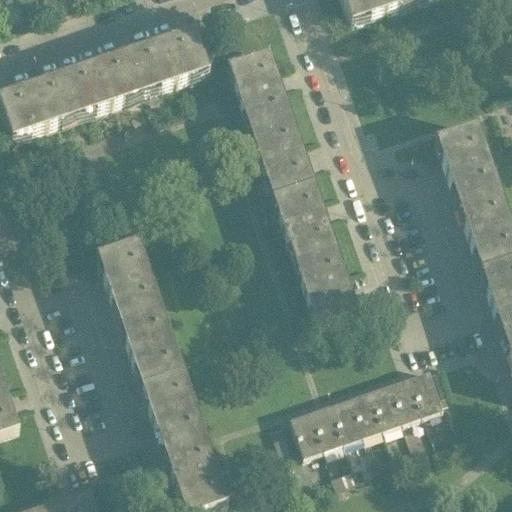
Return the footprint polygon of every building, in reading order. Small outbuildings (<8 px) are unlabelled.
[(338,0),(350,35),(370,28),(415,13),(410,0),(338,0)] [(410,0),(415,13),(452,0),(410,0)] [(193,42),(128,64),(142,106),(208,83),(193,42)] [(290,126),(273,75),(268,61),(226,75),(248,140),(290,126)] [(128,64),(62,86),(76,129),(142,106),(128,64)] [(0,118),(11,151),(33,143),(76,129),(62,86),(0,107),(0,118)] [(313,192),(309,180),(290,126),(248,140),(271,206),(313,192)] [(498,202),(486,165),(476,136),(434,150),(456,216),(498,202)] [(313,192),(271,206),(293,271),(335,257),(313,192)] [(511,270),(511,242),(511,239),(498,202),(456,216),(479,281),(511,270)] [(160,318),(147,280),(137,252),(95,266),(118,333),(160,318)] [(335,257),(293,271),(315,337),(357,322),(335,257)] [(511,270),(479,281),(501,347),(511,343),(511,270)] [(182,384),(172,355),(160,318),(118,333),(140,398),(182,384)] [(511,343),(501,347),(511,379),(511,343)] [(427,381),(408,388),(421,426),(442,420),(428,380),(426,380),(427,381)] [(0,444),(18,438),(12,419),(9,411),(0,384),(0,444)] [(204,448),(192,412),(182,384),(140,398),(162,462),(204,448)] [(421,426),(408,388),(408,387),(407,387),(407,388),(388,395),(401,433),(421,426)] [(401,433),(388,395),(388,394),(387,394),(387,395),(369,401),(382,440),(401,433)] [(382,440),(369,401),(368,400),(367,401),(368,402),(349,408),(362,447),(382,440)] [(362,447),(349,408),(349,407),(348,408),(329,415),(342,454),(362,447)] [(342,454),(329,415),(329,414),(328,414),(328,415),(310,422),(323,460),(342,454)] [(323,460),(310,422),(309,421),(308,421),(309,422),(290,428),(290,427),(288,428),(302,467),(323,460)] [(226,511),(217,485),(204,448),(162,462),(179,511),(226,511)] [(88,498),(69,504),(72,511),(94,511),(89,496),(88,497),(88,498)] [(68,504),(50,511),(72,511),(69,504),(69,503),(68,503),(68,504)]
